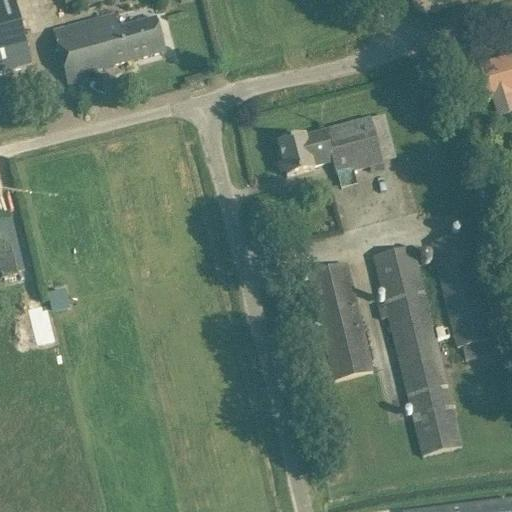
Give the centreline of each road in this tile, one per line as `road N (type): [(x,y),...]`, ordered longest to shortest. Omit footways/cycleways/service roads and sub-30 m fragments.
road 1 (unclassified): [(302,511),(205,106)]
road 2 (unclassified): [(0,161),(205,106)]
road 3 (unclassified): [(205,106),(397,55)]
